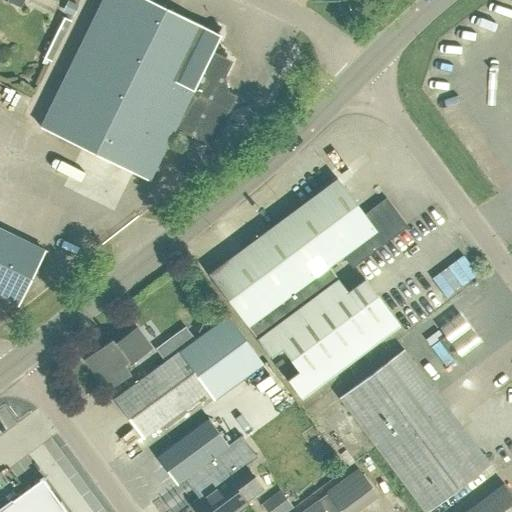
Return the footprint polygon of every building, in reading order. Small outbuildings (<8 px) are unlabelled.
[(211,144),(234,97),(225,93),(226,91),(223,82),(221,80),(229,62),(211,54),(220,36),(146,0),(103,0),(79,48),(39,126),(149,180),(175,127),(211,144)] [(68,2),(63,13),(73,18),(78,8),(68,2)] [(61,18),(42,59),(51,63),(70,22),(61,18)] [(85,196),(89,186),(58,174),(54,185),(85,196)] [(364,215),(336,178),(208,274),(271,358),(285,347),(291,343),(369,285),(364,279),(347,291),(329,266),(343,256),(352,268),(407,227),(386,198),(364,215)] [(0,296),(18,306),(44,252),(0,230),(0,296)] [(291,343),(285,347),(303,372),(289,382),(301,399),(399,326),(369,285),(291,343)] [(264,361),(234,321),(229,313),(192,340),(178,350),(177,351),(176,352),(166,359),(114,397),(142,436),(207,388),(214,398),(264,361)] [(151,349),(136,328),(120,339),(115,343),(112,339),(84,359),(108,391),(131,375),(123,365),(127,362),(129,365),(151,349)] [(167,340),(176,352),(177,351),(178,350),(192,340),(183,328),(167,340)] [(470,331),(445,337),(452,367),(477,361),(470,331)] [(403,350),(338,398),(424,511),(426,511),(490,465),(403,350)] [(281,373),(288,368),(282,359),(275,365),(281,373)] [(0,411),(0,443),(18,431),(3,410),(0,411)] [(229,446),(209,419),(157,458),(177,485),(184,479),(198,499),(191,504),(196,511),(236,511),(247,504),(264,491),(246,465),(257,457),(241,436),(229,446)] [(358,511),(379,497),(359,469),(326,493),(328,494),(303,511),(358,511)] [(65,511),(42,480),(0,510),(0,511),(65,511)] [(511,511),(511,494),(504,484),(465,511),(511,511)] [(266,511),(288,511),(294,508),(281,491),(261,505),(266,511)]
